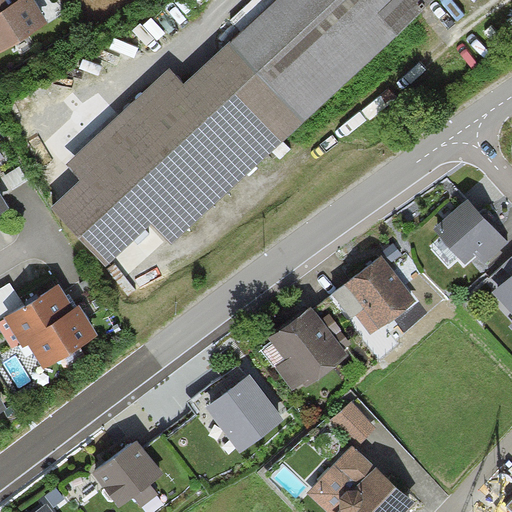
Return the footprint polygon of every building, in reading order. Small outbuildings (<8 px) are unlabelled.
[(32,0),(25,0),(0,16),(0,55),(49,24),(32,0)] [(0,0),(0,16),(25,0),(0,0)] [(437,0),(274,0),(184,84),(169,69),(65,165),(80,181),(52,207),(107,267),(152,226),(170,246),(437,0)] [(511,237),(469,189),(433,221),(466,258),(476,249),(486,260),(511,237)] [(0,215),(9,210),(0,195),(0,215)] [(417,295),(381,247),(344,274),(349,281),(356,293),(347,299),(371,330),(417,295)] [(511,264),(492,283),(511,305),(511,317),(508,321),(511,324),(511,264)] [(10,284),(0,289),(0,322),(5,320),(25,308),(10,284)] [(77,312),(59,285),(25,308),(5,320),(23,347),(27,343),(77,312)] [(324,314),(311,297),(267,330),(286,354),(275,362),(293,386),(300,381),(302,384),(348,350),(345,345),(352,340),(329,310),(324,314)] [(27,343),(45,371),(98,337),(81,310),(77,312),(27,343)] [(284,410),(250,364),(206,397),(241,443),(284,410)] [(330,416),(352,439),(354,437),(357,441),(377,422),(352,396),(330,416)] [(137,429),(91,463),(119,500),(132,490),(142,503),(159,490),(149,477),(165,466),(137,429)] [(352,439),(307,488),(332,511),(401,511),(417,495),(357,441),(354,437),(352,439)] [(56,484),(45,491),(54,503),(64,495),(56,484)] [(58,511),(47,496),(24,511),(58,511)]
